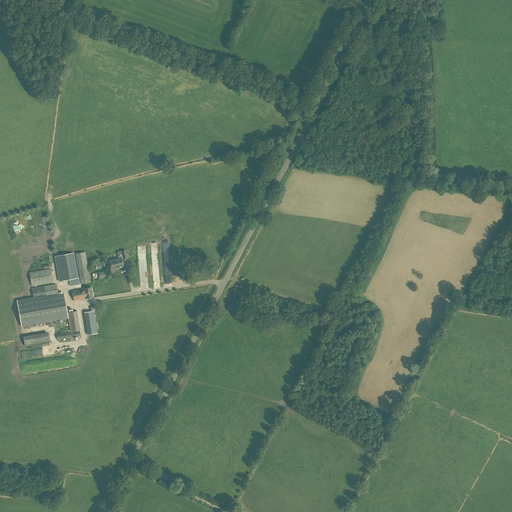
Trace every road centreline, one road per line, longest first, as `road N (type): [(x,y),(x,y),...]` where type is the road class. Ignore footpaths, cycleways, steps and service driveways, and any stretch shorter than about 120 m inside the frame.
road 1 (tertiary): [(102,511),(373,0)]
road 2 (track): [(31,0),(318,105)]
